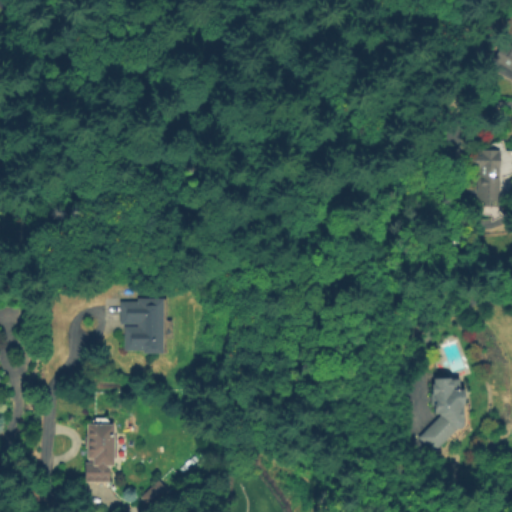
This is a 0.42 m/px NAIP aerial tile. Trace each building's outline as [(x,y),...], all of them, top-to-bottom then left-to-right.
[(511,70),(495,60),(506,42),(511,45),(511,70)] [(501,151),(500,207),(486,207),(486,202),(477,201),(478,171),(472,171),(472,151),(501,151)] [(161,299),(161,354),(142,354),(142,350),(123,350),(123,327),(136,327),(136,324),(118,324),(118,301),(135,301),(136,299),(161,299)] [(435,452),(419,438),(439,416),(437,414),(433,414),(433,405),(434,405),(434,395),(431,395),(431,384),(433,384),(433,380),(459,379),(459,390),(463,390),(463,406),(460,406),(460,419),(463,419),(463,427),(461,430),(455,430),(435,452)] [(111,425),(111,467),(109,467),(108,484),(82,483),(82,463),(91,463),(91,459),(84,458),(84,425),(111,425)] [(151,510),(139,497),(157,481),(169,493),(151,510)]
